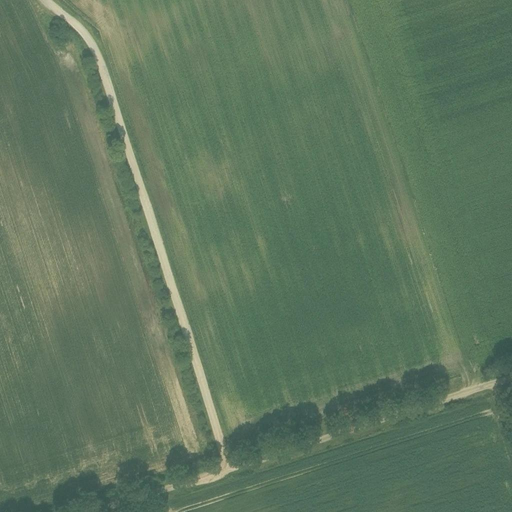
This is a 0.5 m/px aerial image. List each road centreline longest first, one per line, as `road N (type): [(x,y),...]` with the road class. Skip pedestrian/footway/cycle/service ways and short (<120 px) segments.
road 1 (track): [(42,0),(85,32),(97,52),(229,470)]
road 2 (unclassified): [(97,511),(511,381)]
